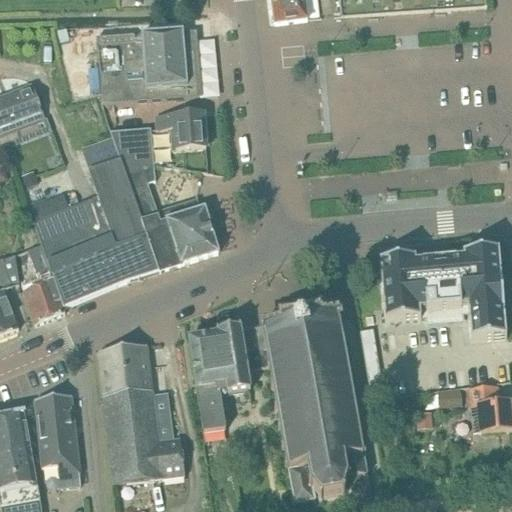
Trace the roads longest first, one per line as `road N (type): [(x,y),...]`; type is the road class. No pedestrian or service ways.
road 1 (tertiary): [(0,368),(283,250)]
road 2 (unclassified): [(247,43),(501,19)]
road 3 (tertiary): [(511,224),(479,217),(338,231),(283,250)]
road 4 (residential): [(283,250),(267,203),(247,43)]
road 5 (unknown): [(387,361),(511,358)]
